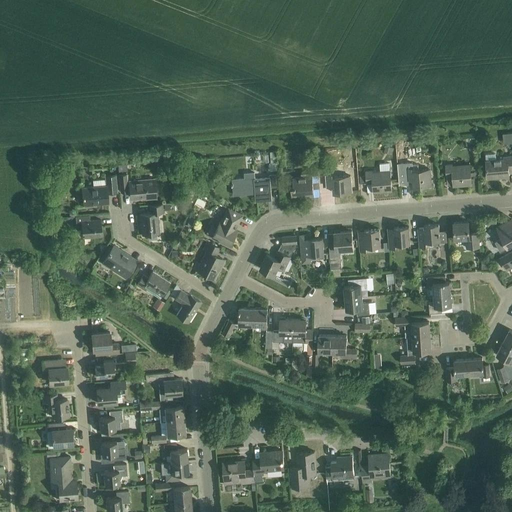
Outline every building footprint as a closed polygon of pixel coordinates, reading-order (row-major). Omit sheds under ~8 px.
[(394,148),(385,146),(383,152),(392,154),(394,148)] [(495,153),(485,154),(486,161),(487,177),(501,176),(501,178),(509,177),(509,171),(511,170),(511,156),(506,157),(506,159),(502,160),(495,160),(495,153)] [(270,170),(278,170),(277,154),(270,154),(271,164),(269,164),(270,170)] [(413,162),(398,164),(400,185),(413,184),(413,187),(431,185),(430,169),(423,170),(419,170),(418,165),(413,165),(413,162)] [(372,171),(366,171),(367,183),(373,183),(374,191),(374,192),(392,191),(390,174),(390,164),(380,164),(381,170),(372,171)] [(470,164),(452,165),(452,164),(446,165),(447,177),(453,177),(453,186),(471,184),(470,168),(470,164)] [(244,173),(244,179),(232,180),(234,195),(255,194),(256,201),(272,200),(271,188),(277,187),(276,174),(269,175),(270,178),(255,179),(254,172),(244,173)] [(305,198),(314,197),(312,172),(301,173),(302,178),(293,179),(294,188),(291,188),(292,197),(305,196),(305,198)] [(120,192),(128,192),(127,174),(119,175),(120,192)] [(333,174),(326,175),(326,177),(327,187),(333,187),(334,193),(352,192),(350,176),(333,177),(333,174)] [(93,181),(94,186),(82,187),(83,206),(108,203),(107,193),(117,193),(116,175),(105,176),(106,180),(93,181)] [(145,198),(156,197),(154,179),(130,181),(131,196),(144,195),(145,198)] [(157,213),(163,212),(162,204),(149,205),(150,213),(140,214),(142,234),(159,233),(157,213)] [(234,230),(242,215),(228,208),(221,223),(219,223),(212,238),(228,246),(236,231),(234,230)] [(83,238),(102,236),(101,220),(90,221),(89,215),(75,217),(76,227),(81,226),(83,238)] [(495,242),(500,251),(511,244),(511,220),(511,219),(496,227),(502,238),(495,242)] [(466,248),(480,247),(478,233),(469,234),(468,222),(453,223),(455,239),(466,238),(466,248)] [(425,228),(418,228),(419,247),(426,247),(426,242),(440,240),(439,231),(438,224),(424,225),(425,228)] [(396,244),(410,243),(409,227),(394,228),(394,229),(388,230),(389,242),(390,249),(396,248),(396,244)] [(366,246),(381,244),(380,229),(364,230),(364,231),(358,232),(360,250),(367,250),(366,246)] [(336,244),(329,245),(330,261),(331,268),(340,267),(342,267),(341,260),(340,250),(353,249),(352,231),(335,233),(336,244)] [(302,263),(324,261),(322,238),(309,239),(309,235),(300,235),(302,263)] [(267,253),(260,268),(274,275),(273,278),(289,286),(291,281),(284,277),(284,278),(275,274),(278,268),(283,270),(290,257),(297,243),(296,236),(283,237),(283,245),(281,245),(278,250),(275,257),(267,253)] [(216,269),(222,258),(215,255),(219,247),(207,241),(203,250),(206,251),(199,265),(196,263),(193,269),(213,279),(218,270),(216,269)] [(108,246),(101,257),(105,259),(111,249),(108,246)] [(105,259),(104,260),(102,262),(126,277),(135,263),(129,260),(131,257),(113,246),(111,249),(105,259)] [(511,251),(504,256),(499,259),(505,269),(510,267),(511,265),(511,251)] [(340,267),(331,268),(332,277),(341,276),(340,267)] [(166,288),(169,282),(152,271),(148,278),(143,275),(136,285),(145,291),(147,288),(160,296),(161,294),(166,288)] [(435,295),(452,294),(451,282),(440,283),(439,277),(427,278),(428,289),(429,296),(435,295)] [(349,286),(344,287),(345,298),(362,297),(361,290),(368,289),(366,278),(353,279),(348,280),(349,286)] [(166,298),(171,291),(166,288),(161,294),(166,298)] [(188,322),(201,302),(189,295),(180,289),(174,299),(183,304),(176,315),(188,322)] [(452,294),(435,295),(435,302),(429,302),(430,314),(442,313),(442,307),(453,306),(452,294)] [(363,303),(362,297),(345,298),(346,310),(356,309),(357,315),(370,314),(369,303),(363,303)] [(253,325),(253,308),(239,307),(239,324),(253,325)] [(253,308),(253,325),(262,325),(262,330),(267,330),(267,308),(253,308)] [(410,317),(396,318),(396,326),(405,325),(406,338),(408,337),(430,336),(429,322),(412,323),(410,323),(410,317)] [(273,332),(273,342),(293,342),(293,334),(293,319),(280,319),(280,330),(273,330),(273,332)] [(306,319),(293,319),(293,334),(293,342),(308,343),(312,343),(313,330),(306,330),(306,319)] [(229,336),(235,324),(229,321),(223,333),(229,336)] [(369,332),(369,324),(355,323),(355,332),(369,332)] [(511,331),(510,330),(503,342),(511,346),(511,331)] [(102,355),(119,354),(118,344),(111,344),(110,332),(92,334),(93,350),(101,349),(102,355)] [(333,352),(333,335),(319,335),(318,352),(333,352)] [(347,335),(333,335),(333,352),(342,352),(342,358),(357,358),(357,348),(346,348),(347,335)] [(431,350),(430,336),(408,337),(409,355),(401,356),(401,363),(415,363),(414,351),(431,350)] [(511,346),(503,342),(497,355),(507,360),(503,367),(497,369),(502,382),(509,381),(509,379),(511,378),(511,346)] [(27,346),(20,346),(21,357),(28,356),(27,346)] [(126,363),(136,362),(135,352),(125,353),(126,363)] [(483,358),(468,359),(470,374),(483,373),(483,377),(490,377),(489,365),(483,365),(483,358)] [(457,380),(456,375),(470,374),(468,359),(455,360),(455,367),(447,368),(448,381),(457,380)] [(57,360),(42,361),(43,371),(49,370),(50,383),(68,381),(67,367),(65,367),(61,367),(60,360),(57,360)] [(111,370),(114,370),(113,360),(103,361),(103,365),(95,366),(96,376),(111,375),(111,370)] [(163,373),(145,375),(146,382),(159,381),(159,389),(165,388),(165,395),(182,394),(180,379),(174,380),(166,380),(166,373),(163,373)] [(111,387),(96,389),(98,403),(117,402),(116,394),(125,393),(124,380),(110,381),(111,387)] [(497,387),(491,389),(494,396),(500,394),(497,387)] [(53,417),(68,415),(67,399),(57,400),(56,394),(44,395),(44,401),(52,401),(53,417)] [(140,410),(163,408),(162,401),(139,403),(140,407),(140,410)] [(166,421),(184,420),(183,406),(165,407),(166,421)] [(110,417),(99,418),(100,430),(115,429),(115,428),(120,428),(120,422),(123,421),(122,410),(109,411),(110,417)] [(185,434),(184,420),(166,421),(167,435),(185,434)] [(61,422),(47,423),(48,434),(49,447),(53,447),(53,445),(73,444),(72,428),(62,429),(61,422)] [(113,460),(126,459),(125,447),(117,448),(117,441),(101,442),(102,455),(113,454),(113,460)] [(171,462),(187,461),(186,449),(176,450),(176,444),(164,445),(165,456),(171,455),(171,462)] [(70,456),(56,457),(56,451),(46,452),(46,458),(50,458),(52,481),(58,481),(60,500),(78,499),(76,479),(72,479),(70,456)] [(263,471),(284,469),(283,451),(261,453),(262,460),(254,461),(255,475),(263,475),(263,471)] [(310,486),(309,474),(317,474),(315,452),(296,454),(297,467),(291,467),(293,488),(310,486)] [(372,478),(391,476),(389,454),(383,455),(383,454),(369,455),(370,466),(362,467),(363,483),(372,482),(372,478)] [(331,462),(332,467),(326,467),(327,483),(333,482),(332,477),(338,476),(339,482),(354,480),(354,476),(352,456),(337,457),(337,461),(331,462)] [(171,462),(161,463),(162,474),(166,474),(167,480),(179,479),(179,473),(188,472),(187,461),(171,462)] [(255,491),(255,482),(253,470),(245,470),(245,462),(223,463),(225,480),(242,479),(242,484),(251,483),(252,491),(255,491)] [(114,470),(103,471),(105,484),(120,483),(120,480),(122,475),(127,475),(126,464),(114,465),(114,470)] [(175,503),(191,501),(190,487),(173,488),(175,503)] [(122,502),(129,502),(128,490),(116,491),(116,498),(106,498),(107,511),(122,509),(122,502)] [(191,511),(191,501),(175,503),(175,511),(191,511)]
